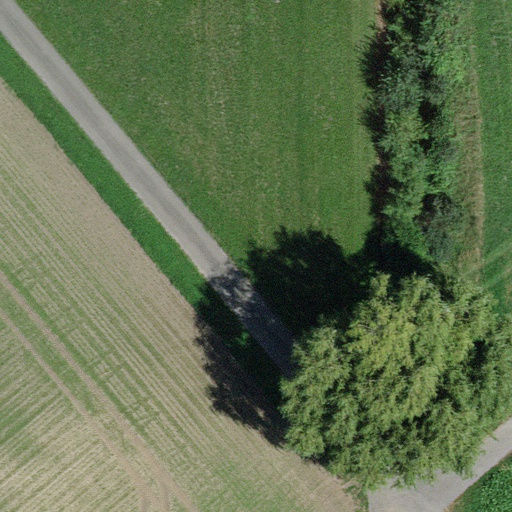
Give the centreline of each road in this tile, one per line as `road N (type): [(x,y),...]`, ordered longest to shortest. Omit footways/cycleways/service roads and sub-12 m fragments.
road 1 (track): [(413,508),(0,18)]
road 2 (track): [(511,427),(413,508)]
